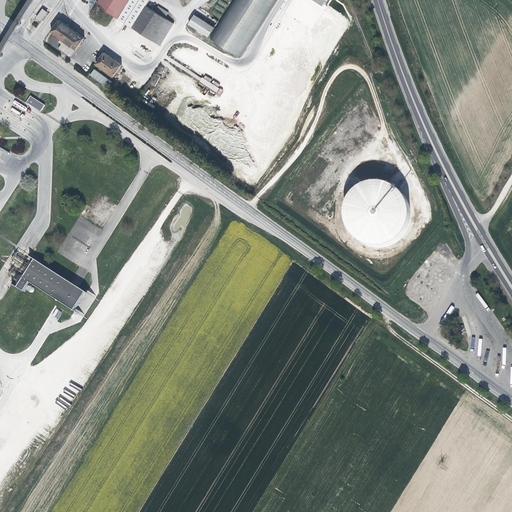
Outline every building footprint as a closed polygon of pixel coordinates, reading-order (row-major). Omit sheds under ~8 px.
[(99,0),(97,5),(160,45),(174,24),(146,6),(149,0),(99,0)] [(277,0),(234,0),(210,37),(241,57),(277,0)] [(225,1),(223,0),(212,0),(210,3),(219,10),(225,1)] [(40,22),(47,12),(42,9),(35,18),(40,22)] [(214,27),(194,14),(189,24),(208,37),(214,27)] [(59,20),(51,31),(76,50),(84,38),(59,20)] [(96,64),(113,76),(120,67),(121,65),(104,52),(96,64)] [(89,75),(108,88),(112,82),(93,69),(89,75)] [(199,82),(220,95),(223,90),(218,87),(220,84),(214,80),(212,83),(202,77),(199,82)] [(24,107),(38,116),(41,111),(27,102),(24,107)] [(244,186),(245,180),(242,178),(243,176),(240,174),(237,175),(235,173),(230,176),(230,179),(241,187),(244,186)] [(390,243),(400,239),(408,232),(414,223),(417,212),(415,201),(411,191),(403,183),(393,178),(381,176),(370,179),(361,184),(354,193),(350,203),(349,214),(353,225),(359,234),(368,240),(379,243),(390,243)] [(32,255),(14,283),(26,292),(30,283),(76,316),(91,292),(32,255)] [(479,292),(476,294),(485,309),(488,307),(479,292)] [(450,315),(455,308),(451,305),(446,313),(450,315)] [(52,315),(59,318),(62,312),(56,308),(52,315)]
